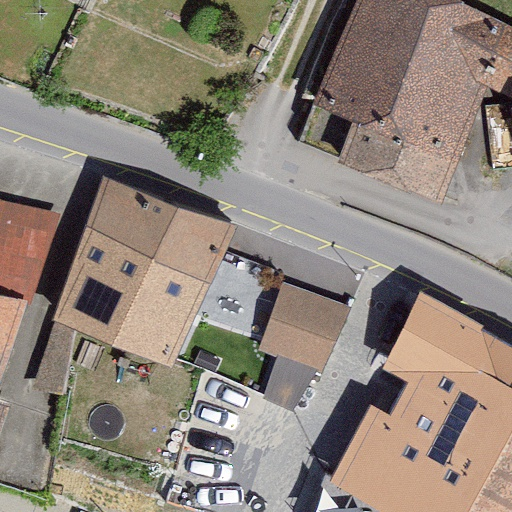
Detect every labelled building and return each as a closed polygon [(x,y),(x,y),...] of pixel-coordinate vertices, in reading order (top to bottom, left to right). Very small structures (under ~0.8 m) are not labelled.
[(511,38),(433,0),(355,0),(314,106),(351,122),(335,165),(449,210),(485,91),(511,99),(511,38)] [(105,191),(59,321),(167,368),(225,237),(105,191)] [(0,203),(0,406),(65,222),(0,203)] [(213,337),(195,379),(267,420),(288,369),(319,382),(348,317),(284,292),(259,362),(213,337)] [(467,511),(511,435),(511,357),(422,294),(379,372),(389,380),(313,511),(467,511)] [(511,511),(511,435),(467,511),(511,511)]
